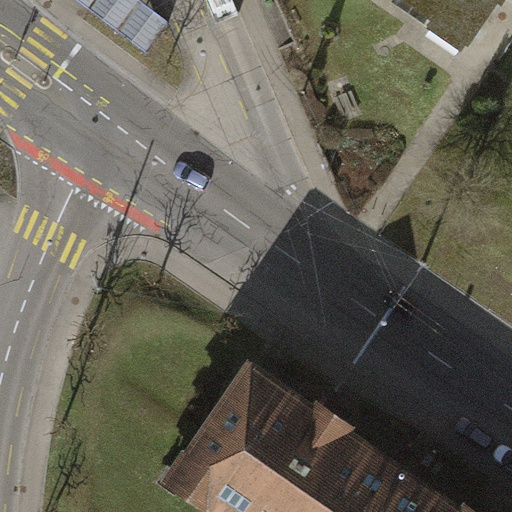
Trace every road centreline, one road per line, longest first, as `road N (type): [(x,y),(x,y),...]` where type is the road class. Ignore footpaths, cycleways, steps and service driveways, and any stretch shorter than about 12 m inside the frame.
road 1 (tertiary): [(111,131),(511,413)]
road 2 (secondary): [(111,131),(38,272),(0,400)]
road 3 (secondary): [(0,50),(111,131)]
